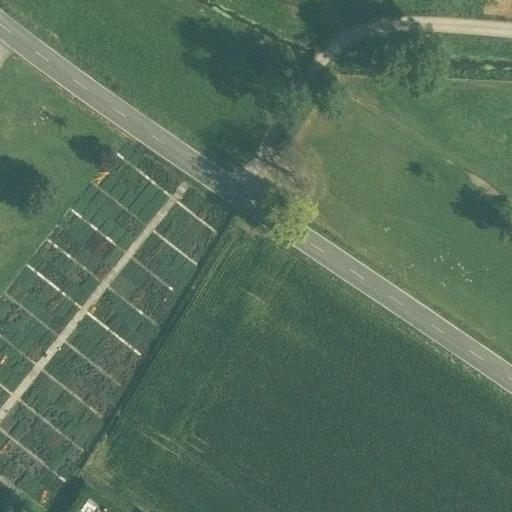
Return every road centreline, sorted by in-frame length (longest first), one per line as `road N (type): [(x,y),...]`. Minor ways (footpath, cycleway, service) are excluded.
road 1 (residential): [(236,193),(328,48),(400,24),(511,31)]
road 2 (secondary): [(511,382),(236,193)]
road 3 (secondary): [(236,193),(0,24)]
